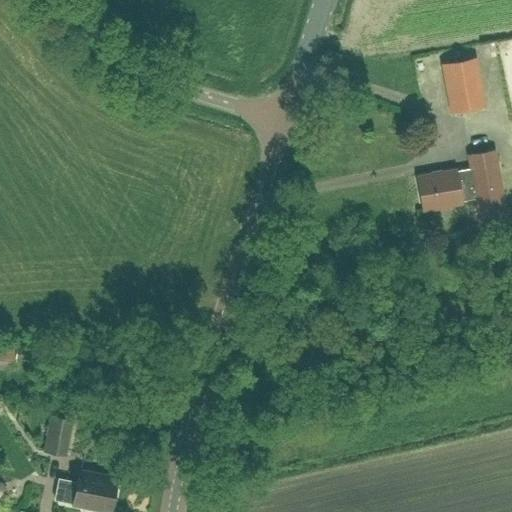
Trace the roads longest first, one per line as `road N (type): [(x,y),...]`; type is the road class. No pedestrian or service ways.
road 1 (tertiary): [(171,511),(180,460),(289,124)]
road 2 (unclassified): [(289,124),(160,86),(72,34),(41,0)]
road 3 (tertiary): [(289,124),(330,0)]
